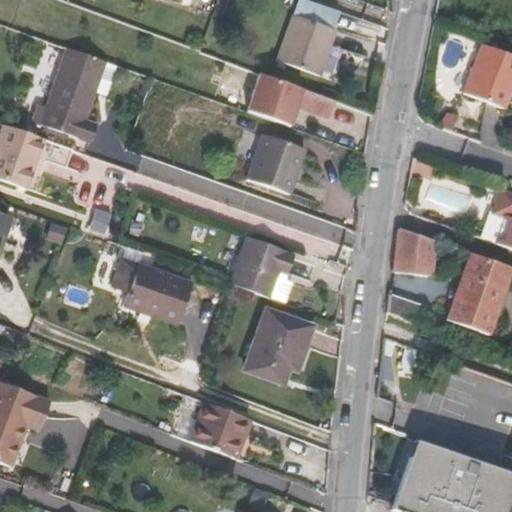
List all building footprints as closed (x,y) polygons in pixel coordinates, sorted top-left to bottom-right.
[(305,0),(299,0),(294,16),(333,30),(340,12),(305,0)] [(318,75),(334,31),(333,30),(294,16),(293,16),(276,60),(318,75)] [(493,104),(511,57),(473,42),(453,90),(493,104)] [(96,125),(84,121),(104,62),(67,49),(46,108),(40,105),(34,123),(90,143),(96,125)] [(332,101),(262,75),(248,113),(286,125),(293,104),(327,116),(332,101)] [(37,157),(66,167),(72,151),(2,126),(0,132),(0,150),(35,163),(37,157)] [(287,194),(303,150),(260,134),(244,179),(287,194)] [(0,180),(27,190),(35,163),(0,150),(0,180)] [(489,245),(511,252),(511,193),(496,188),(488,212),(499,216),(504,218),(502,225),(497,223),(489,245)] [(0,245),(8,221),(0,218),(0,245)] [(392,272),(430,276),(434,242),(396,229),(392,272)] [(278,273),(287,276),(294,257),(246,239),(229,285),(231,286),(269,299),(278,273)] [(445,320),(487,335),(511,269),(469,254),(445,320)] [(111,286),(127,292),(137,265),(121,259),(111,286)] [(122,306),(138,311),(149,315),(176,325),(191,284),(137,265),(127,292),(122,306)] [(293,285),(286,281),(287,276),(278,273),(269,299),(286,306),(293,285)] [(412,322),(418,305),(389,295),(387,314),(412,322)] [(134,321),(144,324),(149,315),(138,311),(134,321)] [(287,369),(297,342),(305,345),(312,327),(267,311),(245,371),(282,385),(287,369)] [(297,372),(306,346),(305,345),(297,342),(287,369),(297,372)] [(37,432),(49,402),(0,383),(0,463),(8,467),(25,427),(37,432)] [(252,422),(205,403),(189,443),(233,459),(242,435),(247,437),(252,422)] [(419,459),(424,442),(416,439),(410,456),(419,459)] [(410,456),(392,509),(401,511),(500,511),(511,480),(511,473),(424,442),(419,459),(410,456)] [(507,511),(511,500),(511,480),(500,511),(507,511)]
